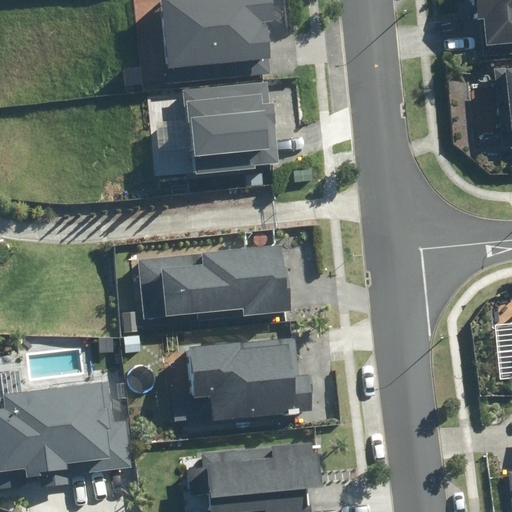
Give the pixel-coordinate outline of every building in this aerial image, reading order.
[(270,0),(162,0),(167,72),(269,65),(267,33),(244,13),(246,8),(271,8),(270,0)] [(511,0),(473,0),(474,23),(483,22),(483,48),(511,47),(511,0)] [(268,82),(183,92),(192,166),(277,156),(268,82)] [(280,245),(137,262),(144,323),(239,312),(240,323),(290,317),(284,273),(283,273),(280,245)] [(293,343),(185,351),(192,423),(310,415),(307,377),(295,377),(293,343)] [(1,407),(0,407),(0,472),(21,471),(21,480),(67,476),(66,464),(95,462),(95,471),(130,468),(126,422),(109,424),(106,383),(0,393),(1,407)] [(318,511),(313,445),(201,456),(205,511),(318,511)]
